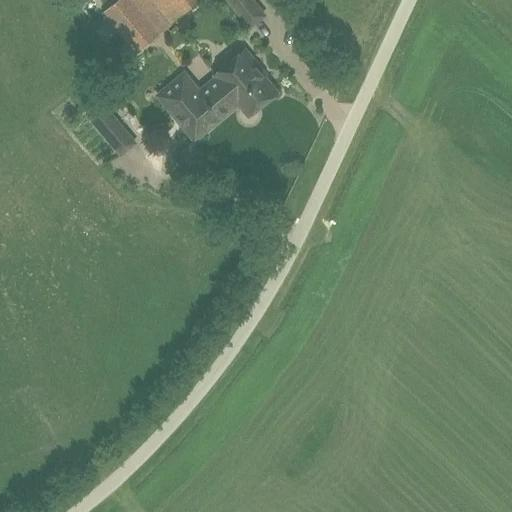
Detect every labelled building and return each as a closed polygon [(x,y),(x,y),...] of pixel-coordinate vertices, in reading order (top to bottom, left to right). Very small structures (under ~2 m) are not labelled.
[(137,53),(162,33),(134,0),(119,0),(104,13),(137,53)] [(200,0),(153,0),(173,24),(201,1),(200,0)] [(228,0),(251,27),(264,16),(251,0),(228,0)] [(130,47),(112,56),(119,70),(137,62),(130,47)] [(184,74),(158,96),(195,140),(239,103),(249,115),(277,92),(257,69),(259,67),(245,51),(216,75),(217,77),(200,92),(184,74)] [(122,155),(135,143),(102,104),(88,115),(122,155)]
